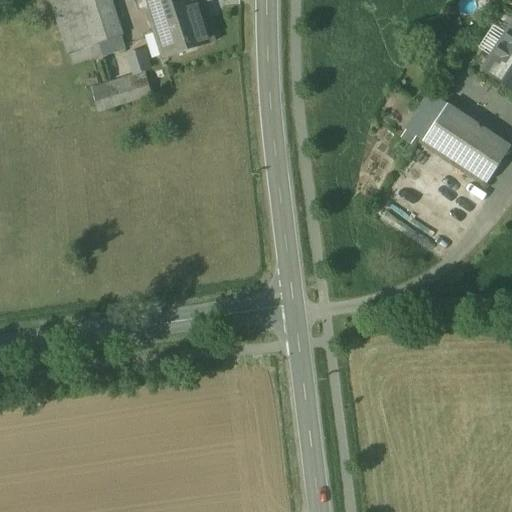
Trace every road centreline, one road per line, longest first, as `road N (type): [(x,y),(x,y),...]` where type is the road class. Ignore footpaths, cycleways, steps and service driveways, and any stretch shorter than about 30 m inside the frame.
road 1 (secondary): [(266,0),(292,305)]
road 2 (tertiary): [(0,347),(292,305)]
road 3 (secondary): [(292,305),(318,511)]
road 4 (track): [(376,304),(511,302)]
